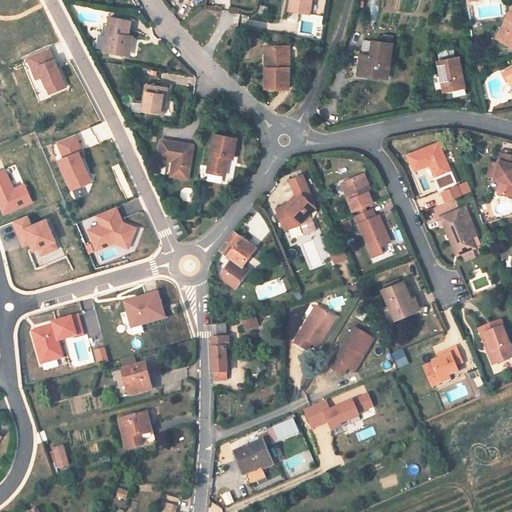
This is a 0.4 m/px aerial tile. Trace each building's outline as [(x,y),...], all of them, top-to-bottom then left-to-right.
[(290,0),(289,11),(310,14),(312,0),(290,0)] [(511,10),(496,38),(511,46),(511,44),(511,10)] [(130,20),(110,17),(104,52),(124,55),(128,35),(130,20)] [(99,36),(96,48),(102,49),(104,37),(99,36)] [(389,65),(392,44),(363,40),(358,74),(385,78),(387,64),(389,65)] [(52,46),(27,56),(36,80),(42,77),(49,93),(68,85),(52,46)] [(265,88),(289,88),(289,46),(271,46),(270,68),(265,68),(265,88)] [(453,90),(465,87),(459,57),(438,62),(440,73),(444,88),(444,91),(453,90)] [(511,68),(503,73),(507,81),(509,79),(511,84),(511,68)] [(440,73),(433,75),(437,90),(444,88),(440,73)] [(164,115),(168,88),(146,84),(142,112),(164,115)] [(467,95),(465,87),(453,90),(454,97),(467,95)] [(77,133),(57,142),(63,156),(57,159),(71,192),(95,182),(82,151),(84,150),(77,133)] [(237,138),(214,134),(208,172),(225,175),(228,157),(233,158),(237,138)] [(188,179),(193,145),(162,140),(159,157),(174,159),(171,176),(188,179)] [(451,172),(439,143),(408,156),(414,171),(430,164),(435,178),(451,172)] [(511,155),(500,153),(498,163),(495,178),(494,180),(501,181),(498,193),(511,195),(511,155)] [(487,176),(495,178),(498,163),(490,162),(487,176)] [(5,168),(0,170),(0,205),(3,214),(35,202),(27,180),(12,186),(5,168)] [(363,174),(360,175),(367,192),(370,191),(363,174)] [(312,204),(313,202),(302,175),(289,180),(295,195),(298,198),(289,208),(286,205),(276,210),(284,230),(300,224),(316,208),(312,204)] [(360,175),(342,183),(354,211),(365,206),(372,203),(367,192),(360,175)] [(467,182),(457,186),(461,195),(471,191),(467,182)] [(441,193),(445,202),(461,195),(457,186),(441,193)] [(286,205),(289,208),(298,198),(295,195),(286,205)] [(118,206),(97,214),(100,223),(87,228),(96,251),(116,243),(129,248),(139,226),(125,220),(118,206)] [(458,255),(475,247),(471,237),(476,235),(472,226),(473,225),(465,207),(437,219),(440,226),(444,224),(451,241),(452,240),(458,255)] [(378,241),(381,247),(391,243),(383,226),(380,227),(372,208),(367,210),(356,216),(368,245),(378,241)] [(13,221),(24,246),(30,244),(33,251),(38,249),(41,257),(60,249),(56,241),(59,240),(49,216),(33,222),(29,214),(13,221)] [(223,271),(224,278),(235,287),(247,271),(241,266),(255,247),(244,239),(245,237),(243,235),(242,237),(234,231),(219,250),(232,259),(223,271)] [(336,257),(338,262),(348,258),(343,245),(338,247),(336,257)] [(385,285),(386,288),(400,283),(398,280),(385,285)] [(411,298),(403,281),(400,283),(386,288),(382,290),(389,305),(395,320),(416,311),(411,298)] [(159,290),(125,300),(132,328),(167,318),(159,290)] [(415,296),(411,298),(416,311),(421,309),(415,296)] [(390,325),(396,322),(395,320),(389,305),(382,308),(390,325)] [(308,319),(311,320),(318,308),(316,306),(308,319)] [(311,320),(308,319),(294,343),(307,351),(311,344),(318,348),(336,318),(318,308),(311,320)] [(53,324),(31,331),(41,364),(65,357),(60,341),(80,335),(74,314),(52,321),(53,324)] [(255,315),(242,320),(244,327),(258,323),(255,315)] [(511,357),(511,348),(501,321),(479,329),(487,348),(491,347),(497,364),(511,357)] [(222,325),(211,325),(212,339),(214,373),(227,373),(226,349),(229,349),(229,338),(227,338),(226,323),(222,325)] [(373,339),(354,328),(336,360),(334,360),(330,367),(343,375),(347,368),(351,370),(360,355),(363,356),(373,339)] [(94,350),(98,362),(108,359),(105,347),(94,350)] [(463,363),(456,347),(440,354),(441,358),(432,362),(433,363),(423,367),(432,387),(442,382),(441,379),(458,371),(456,366),(463,363)] [(497,364),(491,347),(487,348),(493,365),(497,364)] [(354,372),(363,356),(360,355),(351,370),(354,372)] [(121,361),(123,369),(136,366),(134,358),(121,361)] [(119,398),(150,390),(143,364),(136,366),(123,369),(112,372),(119,398)] [(369,392),(330,406),(328,400),(304,409),(311,429),(329,422),(331,427),(375,410),(369,392)] [(120,420),(127,449),(154,443),(152,432),(150,432),(148,424),(150,424),(147,413),(131,418),(121,420),(120,420)] [(235,453),(249,485),(266,478),(261,468),(271,463),(263,444),(267,442),(269,445),(272,443),(273,445),(300,433),(294,420),(267,431),(268,433),(259,437),(261,442),(235,453)] [(58,461),(60,468),(68,465),(63,449),(55,451),(58,461)] [(238,503),(231,494),(224,499),(231,508),(238,503)] [(162,502),(159,510),(166,511),(175,511),(177,506),(162,502)]
